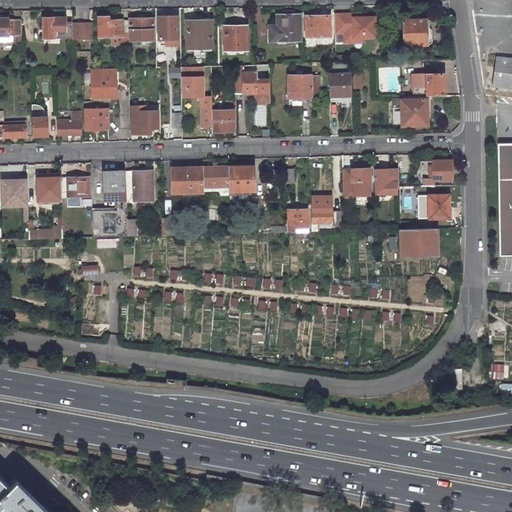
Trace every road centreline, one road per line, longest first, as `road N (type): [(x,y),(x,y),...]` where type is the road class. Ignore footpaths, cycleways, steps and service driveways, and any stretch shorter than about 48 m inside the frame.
road 1 (residential): [(473,142),(477,275),(468,313),(430,365),(403,380),(360,388),(0,337)]
road 2 (residential): [(0,155),(473,142)]
road 3 (motorway): [(0,415),(369,481)]
road 4 (motorway): [(511,471),(150,408)]
road 5 (motorway): [(511,418),(378,430),(150,408)]
road 6 (motorway): [(150,408),(0,381)]
road 7 (motorway): [(369,481),(511,505)]
road 8 (residential): [(455,0),(473,142)]
